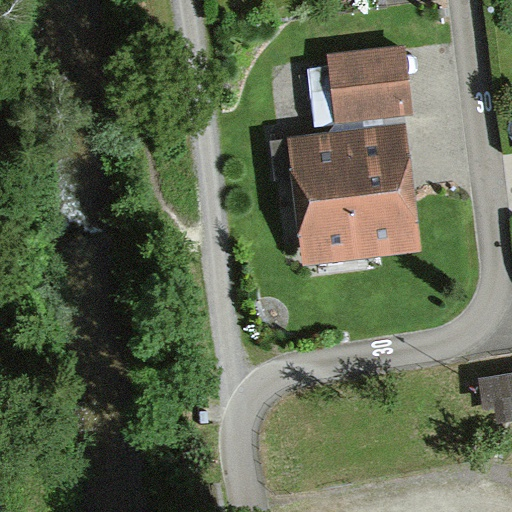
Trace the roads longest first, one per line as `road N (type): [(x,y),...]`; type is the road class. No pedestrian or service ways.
road 1 (track): [(251,395),(226,326),(184,0)]
road 2 (residential): [(249,511),(239,432),(263,384),(296,368),(503,333)]
road 3 (residential): [(464,0),(503,333)]
